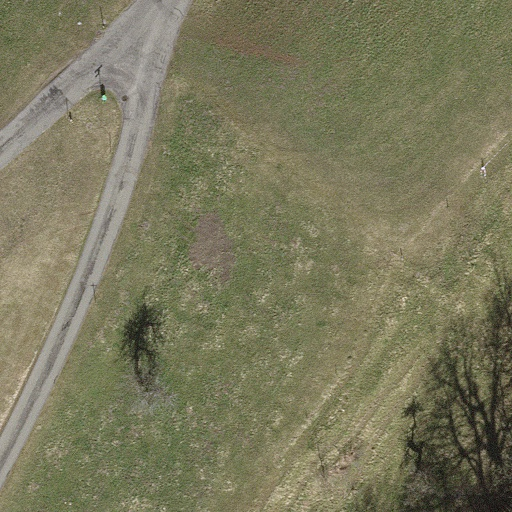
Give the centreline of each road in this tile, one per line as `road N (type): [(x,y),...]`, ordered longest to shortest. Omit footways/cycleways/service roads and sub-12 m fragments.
road 1 (residential): [(143,35),(137,136),(59,352),(0,471)]
road 2 (residential): [(0,151),(143,35)]
